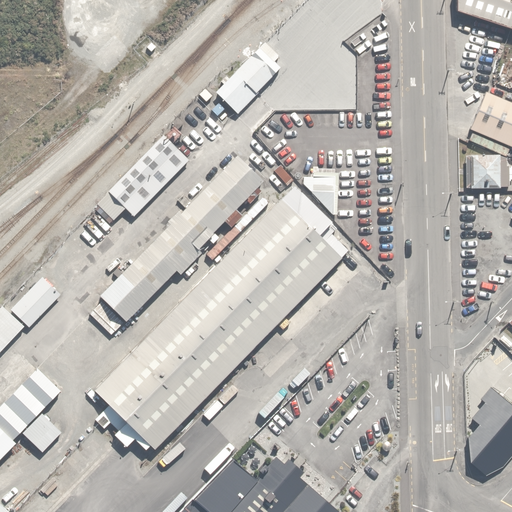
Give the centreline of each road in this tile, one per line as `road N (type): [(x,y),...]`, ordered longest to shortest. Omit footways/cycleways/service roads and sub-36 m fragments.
road 1 (residential): [(432,350),(422,0)]
road 2 (residential): [(444,486),(432,460),(432,350)]
